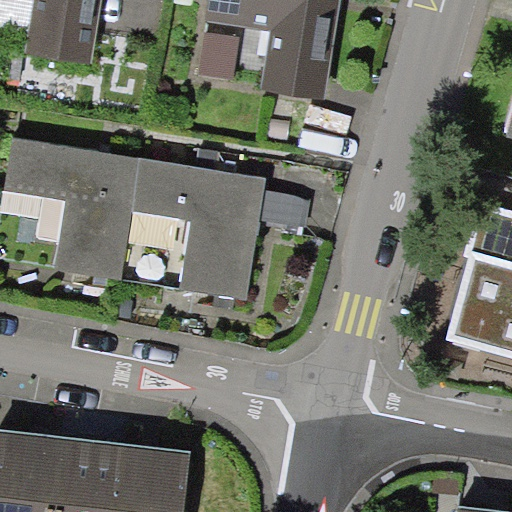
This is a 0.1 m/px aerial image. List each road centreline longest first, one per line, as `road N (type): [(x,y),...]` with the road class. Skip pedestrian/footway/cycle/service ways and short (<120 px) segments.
road 1 (residential): [(446,0),(329,410)]
road 2 (residential): [(329,410),(0,343)]
road 3 (residential): [(511,439),(329,410)]
